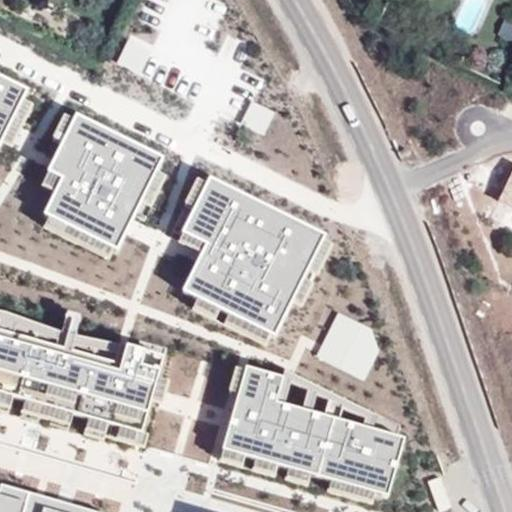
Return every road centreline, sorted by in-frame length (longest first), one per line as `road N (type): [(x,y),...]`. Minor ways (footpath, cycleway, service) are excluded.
road 1 (residential): [(389,189),(355,217),(0,44)]
road 2 (tertiary): [(505,511),(389,189)]
road 3 (residential): [(239,511),(0,446)]
road 4 (tertiary): [(389,189),(292,0)]
road 5 (residential): [(389,189),(511,140)]
